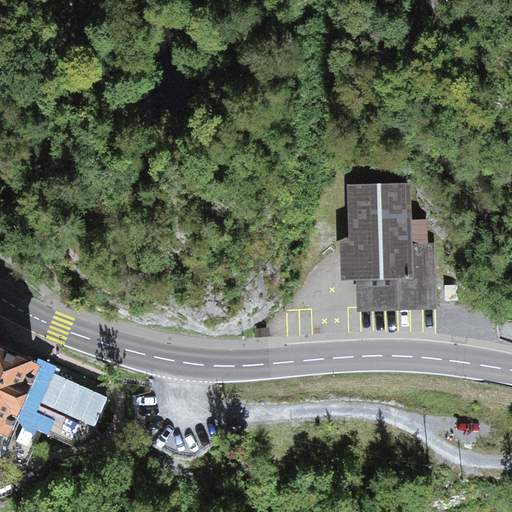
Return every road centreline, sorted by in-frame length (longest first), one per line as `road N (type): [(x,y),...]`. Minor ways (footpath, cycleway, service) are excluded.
road 1 (unclassified): [(193,363),(195,392),(219,410),(370,411),(468,457),(511,462)]
road 2 (tertiary): [(193,363),(381,355),(511,370)]
road 3 (tertiary): [(0,297),(92,340),(193,363)]
